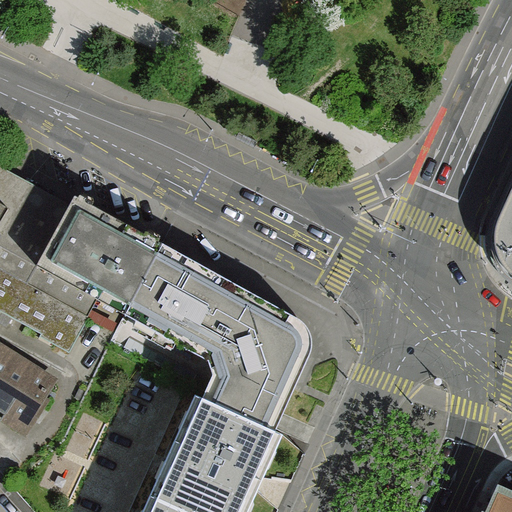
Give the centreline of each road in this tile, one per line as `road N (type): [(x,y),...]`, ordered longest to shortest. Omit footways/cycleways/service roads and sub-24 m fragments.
road 1 (tertiary): [(242,199),(0,77)]
road 2 (primary): [(408,288),(383,381),(323,511)]
road 3 (secondary): [(455,144),(368,194),(242,199)]
road 4 (primary): [(470,314),(465,244),(491,97)]
road 5 (tertiary): [(408,288),(242,199)]
road 6 (primary): [(455,144),(408,288)]
road 7 (primary): [(450,486),(470,410),(473,360)]
